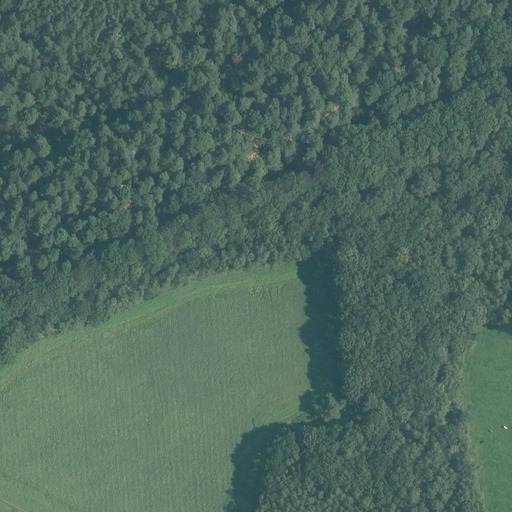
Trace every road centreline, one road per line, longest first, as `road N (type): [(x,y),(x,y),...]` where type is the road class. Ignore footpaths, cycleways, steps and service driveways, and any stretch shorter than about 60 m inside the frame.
road 1 (tertiary): [(511,80),(0,303)]
road 2 (track): [(258,511),(279,436),(345,407),(335,254),(346,218),(347,152)]
road 3 (track): [(345,407),(402,415),(465,404)]
